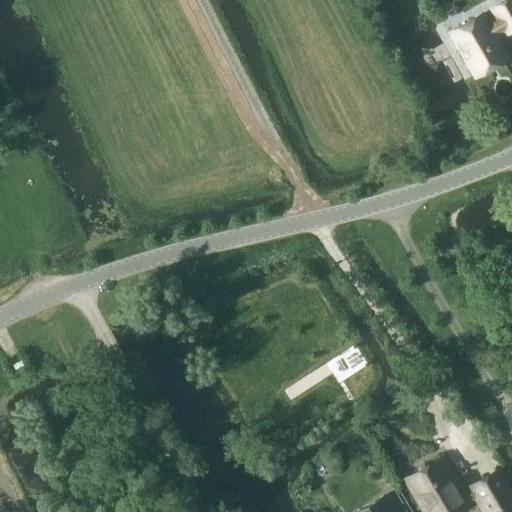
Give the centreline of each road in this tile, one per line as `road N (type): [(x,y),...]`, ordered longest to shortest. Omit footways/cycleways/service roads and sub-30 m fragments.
road 1 (unclassified): [(0,317),(151,257),(361,208),(511,156)]
road 2 (track): [(202,511),(78,280)]
road 3 (unknown): [(389,200),(463,342),(511,414)]
